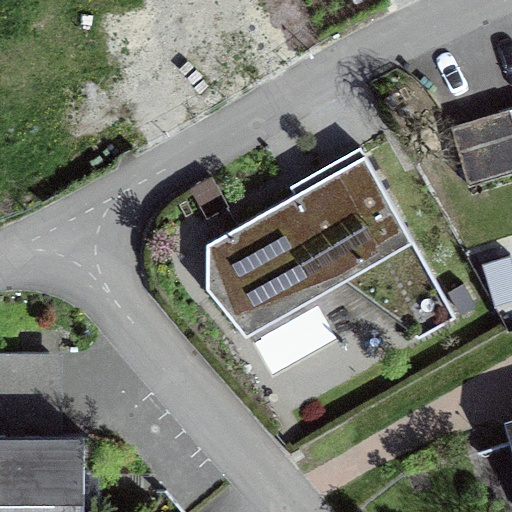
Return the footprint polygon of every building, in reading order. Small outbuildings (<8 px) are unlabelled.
[(177,0),(0,0),(0,97),(7,109),(185,13),(177,0)] [(469,179),(511,166),(511,109),(454,126),(469,179)] [(366,157),(209,243),(208,290),(249,332),(347,281),(422,334),(456,313),(366,157)] [(0,511),(84,511),(84,501),(83,432),(70,432),(59,432),(58,354),(0,354),(0,511)] [(511,416),(499,420),(511,467),(511,416)]
